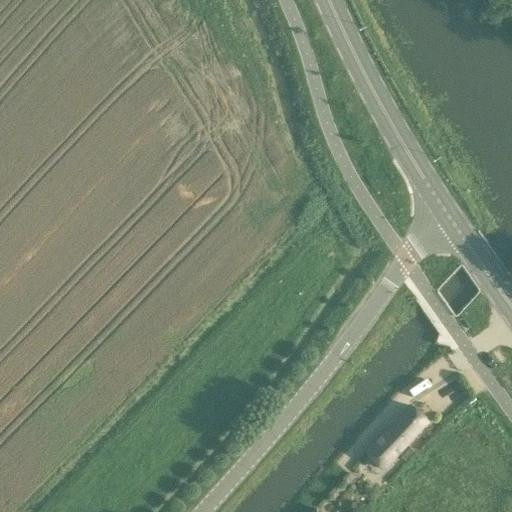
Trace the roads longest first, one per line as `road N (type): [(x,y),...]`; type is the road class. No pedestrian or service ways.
road 1 (unclassified): [(445,214),(208,511)]
road 2 (secondary): [(445,214),(326,0)]
